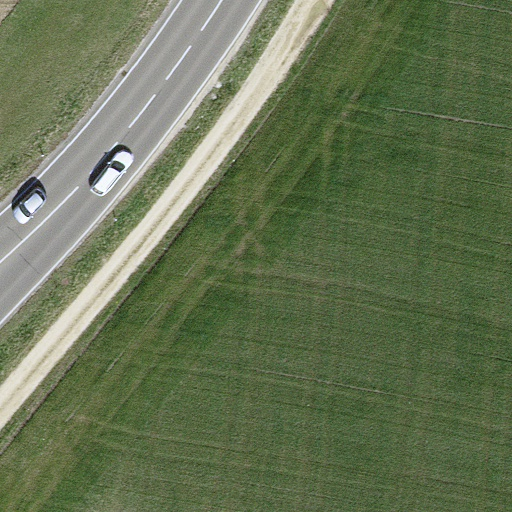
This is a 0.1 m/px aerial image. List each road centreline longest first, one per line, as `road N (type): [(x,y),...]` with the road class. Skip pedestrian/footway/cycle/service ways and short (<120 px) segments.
road 1 (track): [(0,416),(170,216),(315,0)]
road 2 (tertiary): [(237,0),(22,257),(0,273)]
